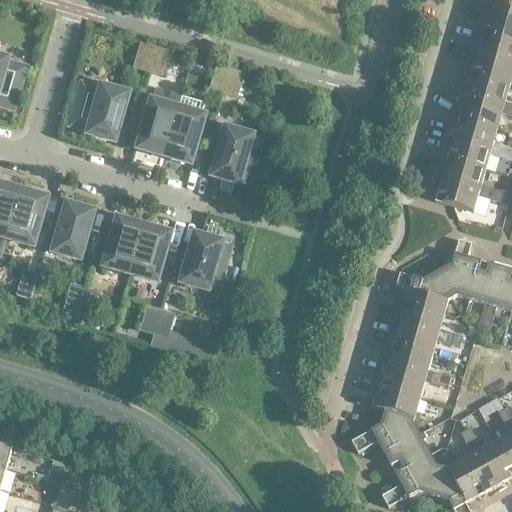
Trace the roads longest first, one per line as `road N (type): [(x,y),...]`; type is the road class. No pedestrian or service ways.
road 1 (residential): [(452,0),(401,169),(399,232),(375,267),(332,420)]
road 2 (residential): [(207,208),(31,157)]
road 3 (residential): [(74,0),(31,157)]
